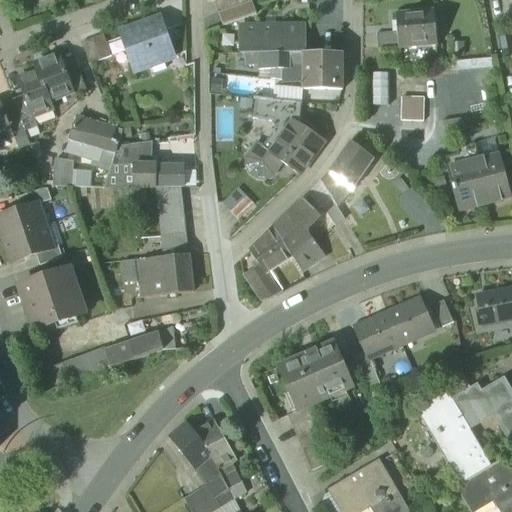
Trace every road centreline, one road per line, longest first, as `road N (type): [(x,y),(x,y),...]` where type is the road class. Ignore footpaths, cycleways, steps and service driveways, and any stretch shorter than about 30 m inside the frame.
road 1 (residential): [(352,0),(354,89),(323,169),(214,265)]
road 2 (residential): [(511,247),(346,283),(240,343)]
road 3 (residential): [(193,0),(214,265)]
road 4 (residential): [(0,348),(23,423),(94,488)]
road 5 (residential): [(216,364),(94,488)]
road 6 (residential): [(216,364),(293,511)]
road 7 (residential): [(153,0),(12,47)]
